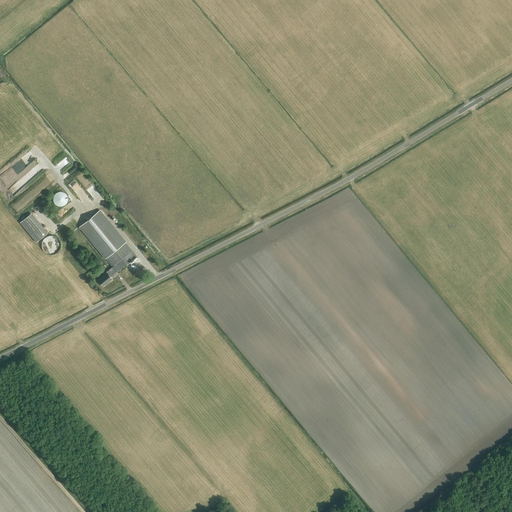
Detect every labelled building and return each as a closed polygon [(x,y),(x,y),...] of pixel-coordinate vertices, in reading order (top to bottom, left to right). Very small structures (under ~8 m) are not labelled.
[(46,174),(37,182),(42,188),(51,179),(46,174)] [(55,194),(54,196),(53,198),(53,200),(53,202),(54,204),(56,206),(58,207),(61,207),(63,206),(65,205),(66,203),(67,201),(68,199),(67,197),(66,195),(64,193),(62,192),(60,192),(57,193),(55,194)] [(61,211),(60,210),(54,214),(57,219),(66,212),(64,209),(61,211)] [(99,210),(80,226),(113,267),(106,272),(107,273),(99,281),(104,287),(113,279),(111,277),(118,272),(137,256),(99,210)] [(47,234),(31,214),(20,223),(36,243),(47,234)]
